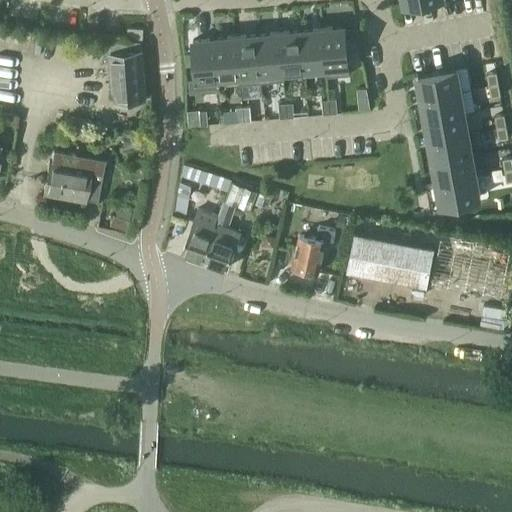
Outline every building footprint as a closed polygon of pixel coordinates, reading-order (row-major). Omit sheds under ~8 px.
[(344,26),(321,28),(325,66),(325,75),(349,73),(344,26)] [(127,32),(126,37),(142,38),(143,32),(143,28),(127,27),(127,32)] [(325,66),(321,28),(300,30),(304,68),(325,66)] [(304,68),(300,30),(279,32),(282,70),(283,70),(304,68)] [(282,70),(279,32),(258,34),(262,81),(284,79),(283,70),(282,70)] [(262,81),(258,34),(236,36),(239,74),(240,83),(262,81)] [(239,74),(236,36),(215,38),(218,76),(239,74)] [(218,76),(215,38),(192,40),(196,78),(218,76)] [(141,50),(109,52),(113,100),(145,98),(141,50)] [(455,68),(417,75),(421,97),(459,90),(455,68)] [(486,73),(488,84),(498,83),(496,71),(486,73)] [(500,95),(498,83),(488,84),(490,97),(500,95)] [(463,112),(459,90),(421,97),(425,119),(463,112)] [(335,98),(328,99),(329,113),(337,112),(335,98)] [(329,113),(328,99),(321,99),(322,114),(329,113)] [(286,117),(285,102),(278,103),(279,117),(286,117)] [(292,102),(285,102),(286,117),(294,116),(292,102)] [(244,121),(242,106),(235,107),(236,121),(244,121)] [(249,106),(242,106),(244,121),(251,120),(249,106)] [(199,110),(200,124),(207,124),(206,109),(199,110)] [(467,133),(463,112),(425,119),(429,140),(467,133)] [(504,114),(494,116),(496,128),(506,126),(504,114)] [(508,138),(506,126),(496,128),(498,139),(508,138)] [(470,154),(467,133),(429,140),(433,161),(470,154)] [(45,176),(43,190),(60,193),(59,196),(84,201),(84,199),(96,201),(104,159),(52,150),(50,161),(48,161),(45,176)] [(474,176),(470,154),(433,161),(437,182),(474,176)] [(511,160),(511,156),(502,158),(504,170),(511,168),(511,160)] [(180,163),(179,176),(225,190),(230,179),(180,163)] [(478,197),(474,176),(437,182),(441,204),(478,197)] [(178,181),(174,213),(184,214),(188,185),(178,181)] [(227,226),(235,204),(223,199),(216,222),(218,223),(216,227),(205,259),(227,267),(240,231),(227,226)] [(124,230),(127,221),(130,212),(117,207),(114,216),(112,216),(108,225),(124,230)] [(205,259),(216,227),(213,226),(217,215),(198,207),(182,251),(205,259)] [(358,225),(357,232),(433,246),(436,234),(358,225)] [(315,238),(298,234),(292,266),(295,267),(296,270),(304,272),(306,269),(318,271),(324,240),(332,242),(335,229),(318,226),(315,238)] [(433,246),(357,232),(355,231),(347,270),(426,285),(433,246)]
